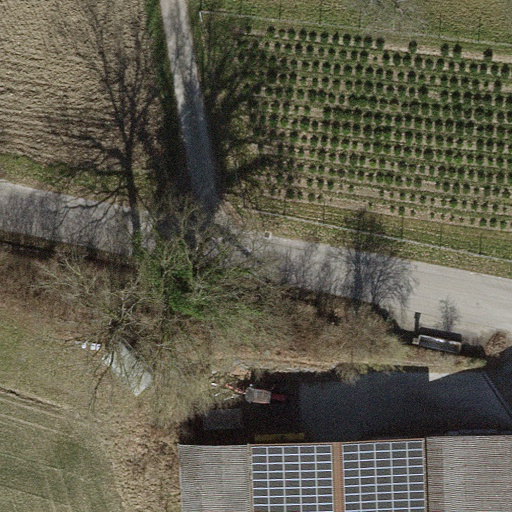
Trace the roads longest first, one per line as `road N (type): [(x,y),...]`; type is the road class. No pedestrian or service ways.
road 1 (residential): [(0,213),(511,311)]
road 2 (track): [(176,0),(219,255)]
